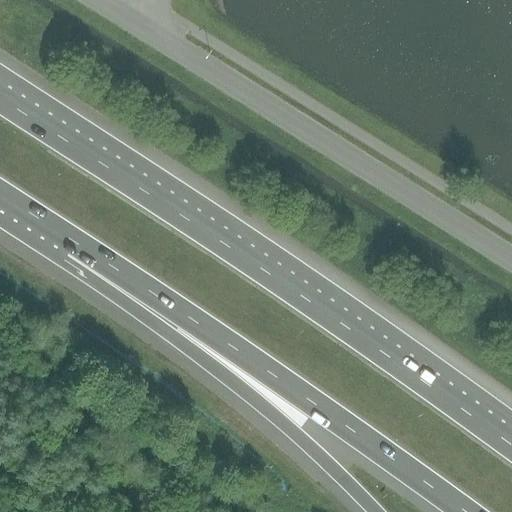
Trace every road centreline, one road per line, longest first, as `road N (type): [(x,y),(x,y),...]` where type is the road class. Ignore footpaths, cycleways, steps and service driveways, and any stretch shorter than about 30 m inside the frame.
road 1 (trunk): [(511,447),(0,97)]
road 2 (trunk): [(76,244),(464,511)]
road 3 (tertiary): [(511,261),(137,28)]
road 4 (trunk): [(76,244),(317,451),(374,511)]
